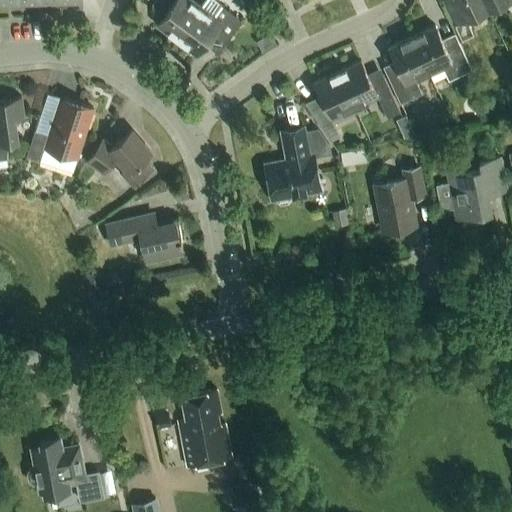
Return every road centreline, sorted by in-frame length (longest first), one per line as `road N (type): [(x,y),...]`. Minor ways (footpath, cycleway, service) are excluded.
road 1 (tertiary): [(238,327),(511,275)]
road 2 (residential): [(189,131),(296,56),(399,0)]
road 3 (tertiary): [(0,373),(238,327)]
road 4 (residential): [(238,327),(215,194),(189,131)]
